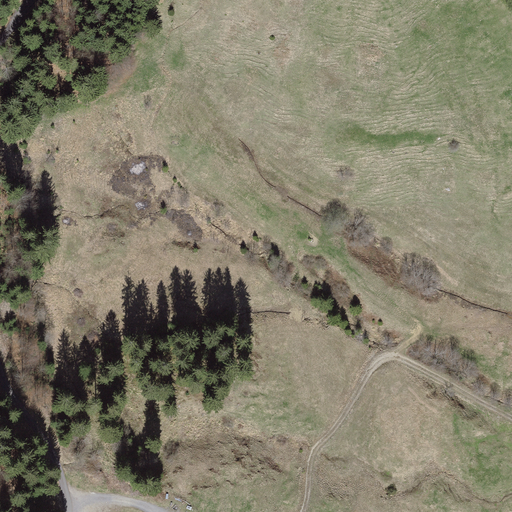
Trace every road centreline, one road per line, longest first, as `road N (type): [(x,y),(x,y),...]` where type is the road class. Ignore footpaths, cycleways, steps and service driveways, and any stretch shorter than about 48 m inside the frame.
road 1 (track): [(302,511),(311,456),(381,358),(422,368),(511,418)]
road 2 (track): [(64,511),(50,449),(0,373)]
